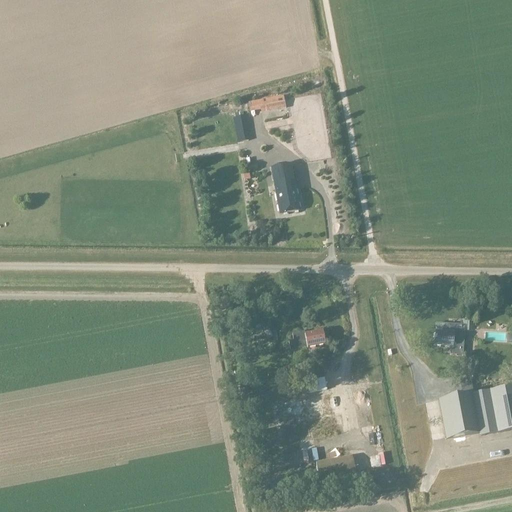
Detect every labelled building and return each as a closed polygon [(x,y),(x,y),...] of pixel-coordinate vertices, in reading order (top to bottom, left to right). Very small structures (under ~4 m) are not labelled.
[(283,97),(248,104),(250,113),(260,111),(261,114),(285,109),(283,97)] [(237,143),(249,141),(244,116),(232,118),(237,143)] [(280,215),(299,211),(291,165),(271,168),(280,215)] [(435,333),(435,346),(450,347),(450,355),(463,356),(465,326),(447,325),(447,333),(435,333)] [(324,345),(321,332),(304,335),(303,332),(291,334),(292,341),(287,342),(289,352),(324,345)] [(482,341),(502,345),(503,336),(484,332),(482,341)] [(351,346),(332,349),(339,383),(358,379),(351,346)] [(479,434),(480,435),(511,430),(511,386),(472,394),(472,395),(438,401),(445,440),(479,434)] [(294,435),(329,429),(324,403),(290,410),(294,435)] [(350,460),(324,465),(327,484),(354,479),(350,460)]
